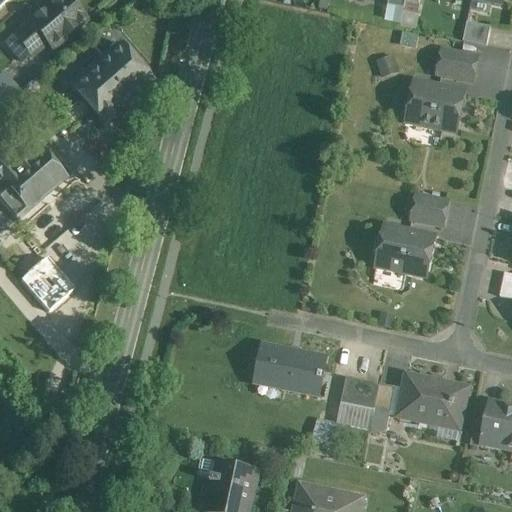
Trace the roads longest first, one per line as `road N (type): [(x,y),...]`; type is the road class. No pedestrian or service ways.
road 1 (residential): [(140,286),(455,357)]
road 2 (secondary): [(215,0),(140,286)]
road 3 (residential): [(455,357),(511,96)]
road 4 (secondary): [(140,286),(83,511)]
